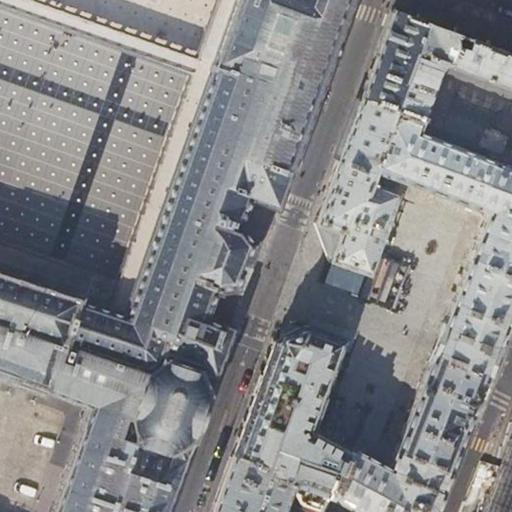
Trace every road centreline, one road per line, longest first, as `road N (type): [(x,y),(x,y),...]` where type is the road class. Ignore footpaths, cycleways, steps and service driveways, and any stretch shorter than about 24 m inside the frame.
road 1 (residential): [(376,0),(187,511)]
road 2 (residential): [(453,511),(509,370)]
